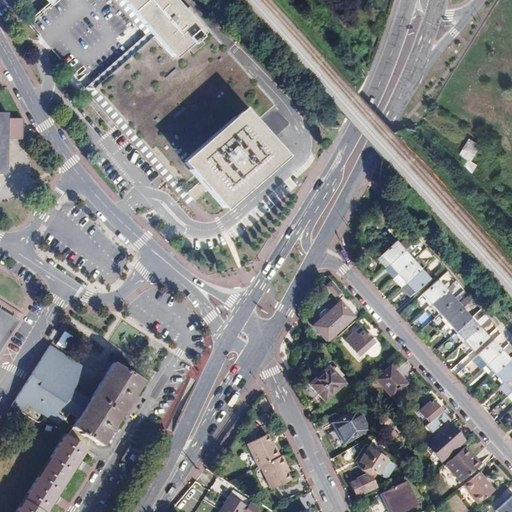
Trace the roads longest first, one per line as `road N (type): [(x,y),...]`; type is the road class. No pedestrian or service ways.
road 1 (residential): [(124,289),(182,327),(185,339),(78,511)]
road 2 (residential): [(316,254),(357,282),(511,455)]
road 3 (secondary): [(316,254),(408,82)]
road 4 (secondary): [(228,340),(141,511)]
road 5 (residential): [(338,511),(272,377),(266,335)]
road 6 (secondary): [(161,511),(252,355)]
road 7 (secondary): [(407,0),(336,163)]
road 8 (secondary): [(336,163),(243,314)]
road 9 (residential): [(0,45),(77,173)]
